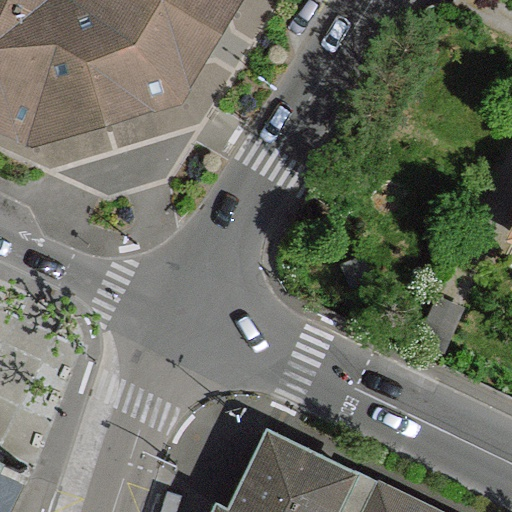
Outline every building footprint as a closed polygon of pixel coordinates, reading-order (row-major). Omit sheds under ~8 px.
[(0,0),(0,126),(32,141),(182,99),(244,0),(76,0),(73,5),(61,0),(0,0)] [(0,511),(17,511),(11,509),(25,478),(40,471),(37,462),(25,468),(11,462),(10,443),(0,437),(0,511)] [(300,511),(319,474),(266,449),(242,438),(206,511),(194,511),(193,511),(192,511),(300,511)] [(332,511),(345,486),(319,474),(300,511),(332,511)] [(399,511),(345,486),(332,511),(399,511)]
